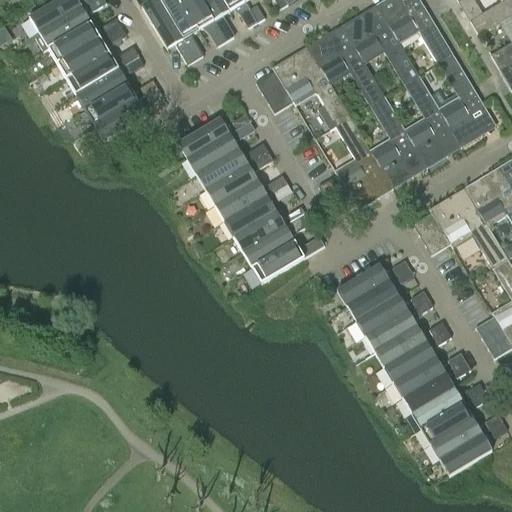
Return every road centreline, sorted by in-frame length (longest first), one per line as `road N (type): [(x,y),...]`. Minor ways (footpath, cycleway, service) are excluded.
road 1 (residential): [(391,214),(347,239),(331,236),(232,76)]
road 2 (residential): [(391,214),(494,379)]
road 3 (residential): [(232,76),(192,95),(173,91),(116,0)]
road 4 (residential): [(232,76),(358,0)]
road 5 (residential): [(511,143),(391,214)]
